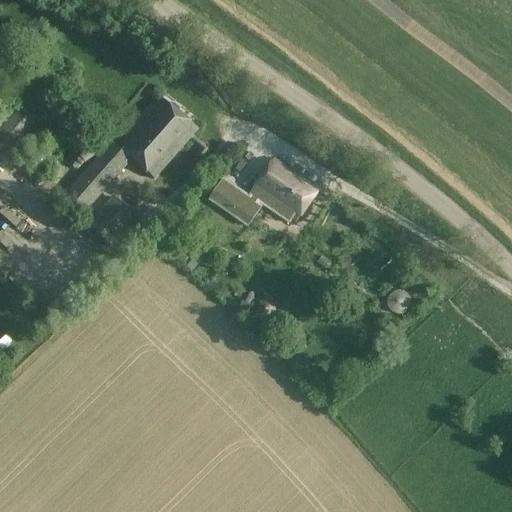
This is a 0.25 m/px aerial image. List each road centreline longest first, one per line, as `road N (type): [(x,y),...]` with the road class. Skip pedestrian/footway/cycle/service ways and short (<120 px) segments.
road 1 (unclassified): [(511,271),(442,208),(163,0)]
road 2 (track): [(511,287),(474,272),(256,135)]
